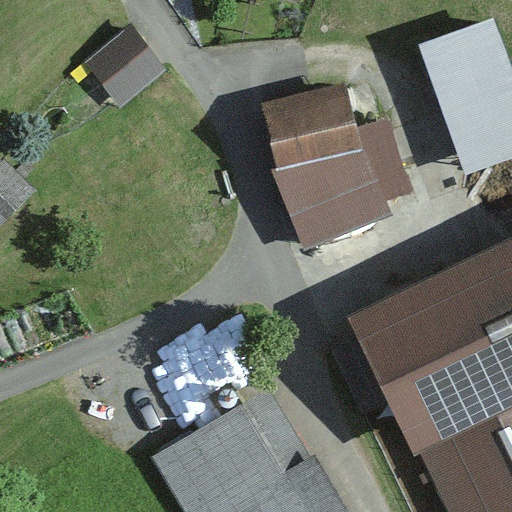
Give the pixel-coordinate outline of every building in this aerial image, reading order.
[(511,67),(493,15),(419,41),(466,172),(511,155),(511,67)] [(164,64),(132,26),(86,64),(119,102),(164,64)] [(345,81),(267,99),(280,162),(272,165),(307,242),(391,210),(364,143),(345,81)] [(5,159),(0,163),(0,227),(37,190),(5,159)] [(511,511),(511,230),(349,307),(446,511),(511,511)] [(343,511),(271,393),(157,462),(187,511),(343,511)]
